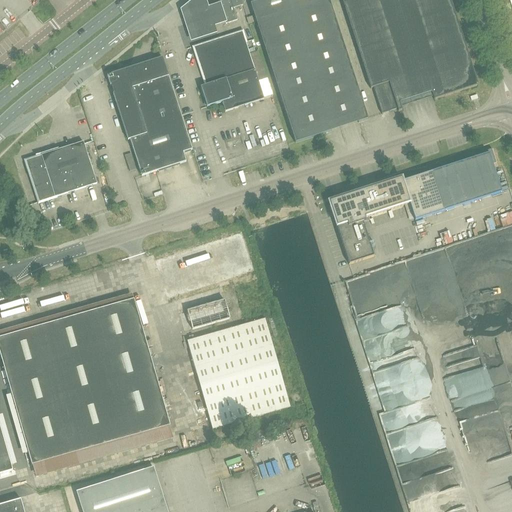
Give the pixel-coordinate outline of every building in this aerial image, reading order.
[(208,10),(205,0),(194,0),(180,12),(191,43),(217,35),(215,29),(224,25),(218,6),(208,10)] [(240,0),(217,0),(225,24),(237,20),(233,9),(242,6),(240,0)] [(358,123),(367,120),(328,0),(261,0),(262,0),(250,4),(253,16),(246,18),(248,25),(255,22),(295,144),(331,132),(328,123),(355,114),(358,123)] [(341,0),(370,89),(373,88),(381,115),(397,109),(398,112),(402,111),(399,104),(432,93),(434,100),(476,86),(476,85),(477,84),(450,0),(341,0)] [(263,100),(246,42),(243,32),(193,48),(206,86),(200,88),(207,107),(222,102),(225,112),(263,100)] [(181,116),(162,59),(108,76),(128,140),(130,140),(141,176),(156,172),(186,162),(183,153),(192,150),(181,116)] [(96,184),(84,145),(83,143),(25,161),(39,203),(96,184)] [(440,169),(402,182),(409,204),(415,221),(501,193),(496,175),(502,173),(501,172),(500,169),(494,171),(492,164),(495,163),(491,150),(437,167),(437,168),(440,167),(440,169)] [(330,206),(333,215),(349,265),(374,257),(363,222),(366,221),(365,218),(409,204),(402,182),(402,179),(332,201),(333,205),(330,206)] [(155,260),(167,299),(254,271),(241,232),(155,260)] [(32,465),(36,478),(173,439),(169,426),(134,300),(0,338),(0,354),(32,465)] [(230,319),(224,301),(187,312),(192,330),(230,319)] [(187,342),(211,426),(212,430),(290,408),(264,320),(187,342)] [(408,323),(364,339),(372,360),(416,343),(408,323)] [(511,388),(498,389),(499,404),(511,402),(511,400),(508,401),(508,394),(511,393),(511,388)] [(0,474),(12,471),(0,428),(0,474)] [(269,465),(272,473),(280,470),(277,462),(269,465)] [(166,511),(153,469),(76,493),(82,511),(166,511)] [(0,511),(23,511),(20,500),(1,506),(0,505),(0,511)]
